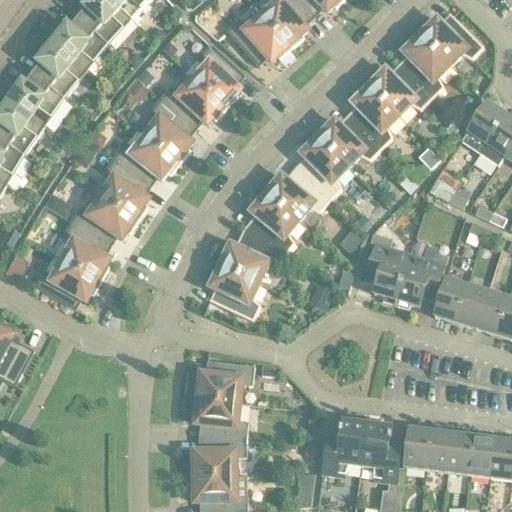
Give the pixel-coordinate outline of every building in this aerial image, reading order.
[(109,49),(133,23),(107,0),(95,0),(91,5),(92,6),(78,22),(109,49)] [(107,0),(133,23),(154,0),(107,0)] [(301,28),(312,19),(293,0),(271,0),(275,9),(262,20),(291,53),(303,43),(301,40),(308,35),(301,28)] [(336,12),(347,1),(345,0),(293,0),(312,19),(321,9),(328,16),(334,10),(336,12)] [(280,63),(291,53),(262,20),(250,30),(240,25),(228,35),(256,67),(265,59),(272,66),(278,60),(280,63)] [(418,38),(450,70),(462,59),(472,64),(484,52),(453,21),(444,30),(437,23),(429,31),(427,29),(418,38)] [(87,76),(109,49),(78,22),(65,38),(63,37),(54,49),(87,76)] [(159,48),(166,40),(159,33),(151,41),(159,48)] [(439,82),(450,70),(418,38),(409,47),(411,49),(404,57),(411,63),(402,72),(433,103),(444,92),(439,82)] [(178,54),(170,46),(162,54),(170,62),(178,54)] [(65,103),(87,76),(54,49),(44,60),(46,62),(32,78),(65,103)] [(194,84),(226,113),(236,102),(234,100),(240,94),(233,88),(242,78),(211,49),(200,61),(205,71),(194,84)] [(129,66),(136,73),(137,72),(143,65),(135,58),(129,66)] [(421,115),(433,103),(402,72),(393,81),(386,74),(378,82),(376,80),(367,89),(399,121),(411,110),(421,115)] [(142,76),(137,82),(147,91),(155,81),(145,73),(142,76)] [(45,131),(65,103),(32,78),(20,95),(19,94),(10,106),(45,131)] [(115,98),(124,88),(115,80),(106,91),(115,98)] [(216,125),(226,113),(194,84),(183,96),(172,91),(160,104),(193,132),(201,123),(208,129),(214,123),(216,125)] [(137,85),(127,96),(139,106),(148,96),(137,85)] [(388,132),(399,121),(367,89),(358,98),(360,100),(353,107),(359,114),(350,123),(381,155),(393,143),(388,132)] [(185,141),(193,132),(160,104),(149,118),(156,127),(145,141),(180,168),(189,156),(187,154),(192,147),(185,141)] [(0,143),(25,160),(45,131),(10,106),(1,119),(3,120),(0,124),(0,143)] [(488,106),(461,146),(480,158),(507,119),(488,106)] [(455,123),(463,129),(470,119),(462,113),(455,123)] [(87,119),(94,125),(98,120),(91,115),(87,119)] [(498,170),(505,160),(511,149),(511,122),(507,119),(480,158),(498,170)] [(370,165),(381,155),(350,123),(342,132),(335,125),(327,133),(325,131),(316,140),(348,172),(360,160),(370,165)] [(445,134),(451,140),(459,132),(453,126),(445,134)] [(107,142),(97,135),(90,145),(100,152),(107,142)] [(309,165),(298,175),(331,205),(342,194),(337,183),(348,172),(316,140),(307,148),(309,150),(302,158),(309,165)] [(170,180),(180,168),(145,141),(135,154),(124,150),(113,163),(148,189),(155,179),(163,185),(168,178),(170,180)] [(0,185),(7,189),(25,160),(0,143),(0,185)] [(430,151),(420,160),(433,174),(442,164),(440,163),(444,158),(435,149),(432,152),(430,151)] [(87,150),(76,166),(87,174),(98,158),(87,150)] [(141,199),(148,189),(113,163),(104,178),(111,187),(101,201),(138,226),(146,213),(144,211),(149,204),(141,199)] [(48,174),(56,180),(61,172),(53,167),(48,174)] [(264,196),(299,226),(310,213),(321,217),(331,205),(298,175),(289,186),(282,180),(275,189),(272,187),(264,196)] [(400,186),(411,198),(419,190),(408,178),(400,186)] [(437,182),(428,197),(450,207),(454,198),(456,194),(443,185),(444,185),(437,182)] [(37,206),(41,200),(34,196),(31,202),(37,206)] [(288,238),(299,226),(264,196),(256,206),(258,208),(251,216),(259,222),(247,236),(284,260),(295,248),(288,238)] [(454,198),(450,207),(463,214),(467,205),(454,198)] [(51,200),(43,212),(65,224),(72,212),(51,200)] [(130,238),(138,226),(101,201),(92,215),(81,212),(71,226),(108,249),(115,239),(122,244),(127,236),(130,238)] [(489,226),(493,217),(479,211),(475,219),(489,226)] [(493,217),(489,226),(503,232),(507,223),(493,217)] [(367,220),(359,227),(366,233),(373,226),(367,220)] [(102,259),(108,249),(71,226),(63,242),(71,250),(63,265),(101,286),(108,273),(106,272),(110,264),(102,259)] [(468,236),(482,243),(486,233),(473,227),(468,236)] [(7,237),(18,243),(21,237),(10,231),(7,237)] [(354,232),(341,248),(352,257),(365,241),(354,232)] [(486,233),(482,243),(495,249),(499,239),(486,233)] [(278,274),(284,260),(247,236),(239,253),(231,249),(226,259),(223,257),(218,269),(259,288),(266,273),(278,274)] [(365,286),(366,286),(376,289),(374,298),(383,301),(382,305),(396,309),(411,259),(389,252),(392,245),(379,241),(369,274),(365,286)] [(411,259),(396,309),(409,313),(410,309),(420,312),(427,290),(438,293),(447,262),(439,259),(439,257),(438,255),(437,253),(435,251),(432,251),(430,251),(428,253),(426,255),(424,263),(411,259)] [(17,284),(27,265),(17,259),(6,279),(17,284)] [(94,300),(101,286),(63,265),(54,279),(43,277),(35,291),(72,312),(79,301),(87,306),(91,298),(94,300)] [(252,303),(259,288),(218,269),(212,280),(215,281),(211,291),(219,295),(214,307),(254,326),(261,311),(252,303)] [(345,275),(340,290),(350,293),(354,278),(345,275)] [(456,325),(468,289),(446,282),(434,321),(446,324),(447,322),(456,325)] [(477,334),(488,295),(468,289),(456,325),(466,328),(466,330),(477,334)] [(498,338),(509,301),(488,295),(477,334),(488,337),(488,335),(498,338)] [(314,300),(310,308),(325,316),(329,308),(314,300)] [(511,344),(511,302),(509,301),(498,338),(508,341),(507,343),(511,344)] [(0,382),(16,391),(35,356),(12,344),(14,340),(0,332),(0,382)] [(195,402),(240,407),(242,389),(253,391),(255,371),(212,366),(210,379),(201,378),(200,388),(198,392),(196,397),(195,401),(195,402)] [(238,425),(240,407),(195,402),(195,404),(195,409),(196,413),(197,418),(196,428),(205,429),(203,442),(247,444),(249,427),(238,425)] [(327,450),(325,462),(323,479),(345,482),(349,469),(361,471),(367,427),(355,425),(355,423),(342,422),(341,430),(342,430),(341,438),(328,437),(327,450)] [(306,448),(319,448),(321,432),(322,427),(321,426),(309,425),(306,448)] [(398,477),(400,459),(402,447),(389,445),(391,436),(392,428),(379,426),(379,429),(367,427),(361,471),(374,473),(374,486),(389,488),(388,496),(383,495),(380,511),(399,511),(404,478),(398,477)] [(427,474),(431,437),(421,435),(421,433),(409,432),(404,472),(427,474)] [(448,477),(453,437),(442,436),(441,438),(431,437),(427,474),(448,477)] [(469,480),(474,442),(464,441),(464,439),(453,437),(448,477),(469,480)] [(491,482),(496,443),(485,441),(484,443),(474,442),(469,480),(491,482)] [(247,462),(247,444),(203,442),(204,456),(194,456),(195,466),(193,471),(192,475),(192,480),(192,481),(237,481),(236,462),(247,462)] [(511,485),(511,446),(507,446),(507,444),(496,443),(491,482),(511,485)] [(318,449),(305,449),(305,456),(305,460),(317,459),(318,459),(318,452),(318,450),(318,449)] [(313,499),(315,479),(300,480),(299,511),(302,511),(311,511),(311,510),(313,499)] [(237,481),(192,481),(192,483),(192,487),(193,492),(195,497),(195,506),(204,506),(204,511),(248,511),(248,499),(248,481),(237,481)]
